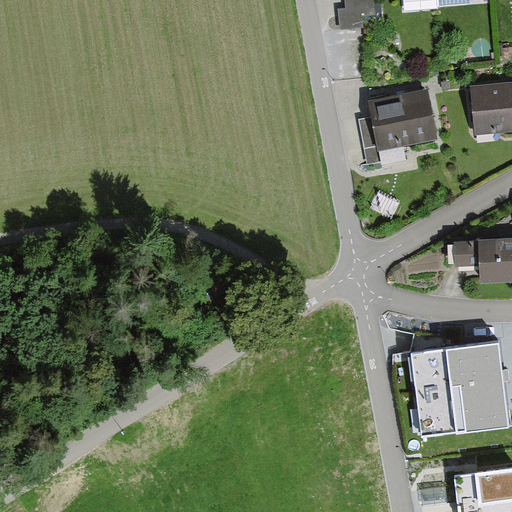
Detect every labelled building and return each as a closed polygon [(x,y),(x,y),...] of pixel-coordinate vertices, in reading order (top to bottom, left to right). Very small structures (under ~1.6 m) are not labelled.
[(375,0),(344,0),(346,11),(347,21),(358,19),(378,17),(375,0)] [(480,129),(511,126),(511,80),(477,83),(480,129)] [(384,146),(442,135),(433,89),(375,100),(384,146)] [(483,284),(511,281),(511,241),(481,243),(482,268),(483,284)] [(456,269),(482,268),(481,243),(455,243),(456,269)] [(440,414),(489,415),(490,350),(441,349),(440,414)] [(477,511),(511,511),(511,472),(473,478),(477,511)]
